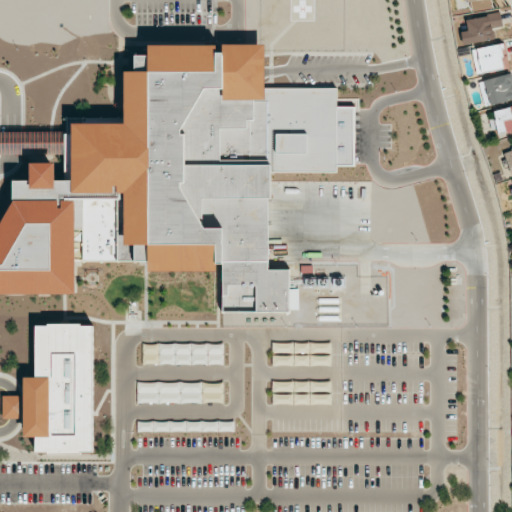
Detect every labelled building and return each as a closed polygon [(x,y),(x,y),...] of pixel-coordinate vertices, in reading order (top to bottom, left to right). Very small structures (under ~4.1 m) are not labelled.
[(465,0),(466,1),(470,0),(472,10),(492,6),(490,0),(465,0)] [(495,39),(494,28),(502,26),(500,13),(465,19),(467,30),(460,32),(462,45),(495,39)] [(471,50),(476,75),(509,67),(504,43),(471,50)] [(0,294),(79,294),(78,266),(218,265),(222,312),(294,312),(294,270),(269,270),(268,171),(354,171),(353,106),(336,107),(336,88),(264,88),(264,46),(128,47),(129,129),(0,129),(0,152),(62,152),(61,137),(72,137),(72,181),(56,181),(56,163),(31,163),(0,228),(0,294)] [(485,107),(511,99),(511,78),(511,73),(478,82),(485,107)] [(511,106),(493,110),(495,118),(489,119),(491,130),(497,128),(498,135),(511,131),(511,106)] [(511,175),(511,174),(511,148),(503,152),(511,175)] [(93,453),(93,325),(36,325),(36,377),(25,377),(25,437),(36,437),(36,453),(93,453)] [(331,353),(331,343),(272,342),(272,352),(331,353)] [(223,365),(223,345),(143,343),(143,364),(223,365)] [(331,357),(273,355),(272,364),(331,366),(331,357)] [(272,391),(293,391),(294,382),(272,381),(272,391)] [(224,402),(223,382),(137,383),(137,403),(224,402)] [(312,391),(330,392),(330,382),(309,382),(309,383),(302,383),(301,391),(309,391),(309,386),(312,386),(312,391)] [(3,396),(3,418),(19,418),(18,396),(3,396)] [(234,432),(234,422),(137,421),(137,431),(234,432)]
